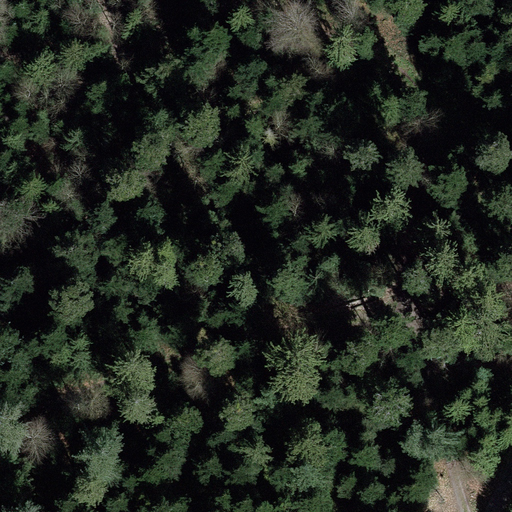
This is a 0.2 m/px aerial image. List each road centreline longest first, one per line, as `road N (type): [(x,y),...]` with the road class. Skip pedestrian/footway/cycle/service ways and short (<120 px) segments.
road 1 (track): [(0,53),(210,38),(303,56),(410,135),(435,201),(450,293),(441,402),(467,511)]
road 2 (track): [(0,417),(254,330),(511,283)]
